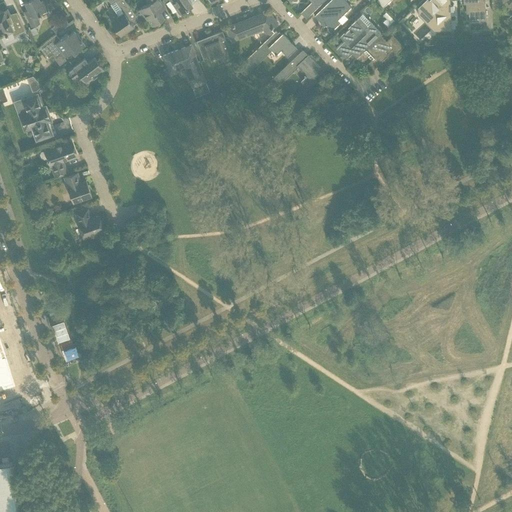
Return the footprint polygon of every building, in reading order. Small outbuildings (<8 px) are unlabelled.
[(23,11),(31,27),(39,23),(35,15),(38,13),(39,15),(41,14),(40,12),(47,9),(44,3),(50,0),(49,0),(28,0),(27,1),(27,0),(24,1),(28,9),(23,11)] [(108,0),(111,4),(119,16),(110,22),(120,36),(133,27),(132,25),(130,23),(137,19),(139,21),(139,20),(133,12),(126,1),(125,0),(108,0)] [(146,0),(148,3),(139,10),(140,12),(146,20),(148,19),(152,25),(164,17),(159,11),(164,8),(165,8),(159,0),(146,0)] [(170,0),(174,5),(179,13),(186,9),(187,9),(188,8),(192,5),(188,0),(170,0)] [(289,0),(290,1),(291,1),(289,0),(312,0),(313,0),(301,12),(306,18),(324,0),(289,0)] [(330,0),(321,9),(314,16),(322,23),(331,31),(340,22),(339,23),(337,20),(351,7),(344,0),(330,0)] [(425,0),(417,8),(418,15),(424,15),(439,31),(451,31),(450,11),(454,11),(454,5),(450,5),(449,0),(429,0),(429,1),(428,0),(425,0)] [(462,0),(463,4),(465,4),(466,13),(468,13),(469,21),(485,20),(485,17),(492,17),(491,9),(491,4),(485,5),(484,0),(462,0)] [(511,0),(490,0),(491,4),(491,9),(502,3),(511,10),(511,0)] [(7,8),(0,11),(0,36),(4,44),(15,38),(14,36),(25,31),(23,26),(19,17),(12,21),(9,15),(10,15),(10,14),(7,8)] [(258,15),(226,27),(230,37),(232,42),(255,32),(261,27),(266,33),(267,32),(270,36),(274,32),(271,29),(273,26),(277,22),(268,13),(267,14),(265,13),(259,16),(258,15)] [(344,41),(336,49),(345,59),(351,53),(350,52),(353,50),(358,56),(356,58),(357,58),(370,45),(380,35),(381,34),(379,31),(370,22),(362,14),(355,20),(355,21),(347,28),(349,29),(345,33),(344,32),(339,36),(344,41)] [(51,28),(56,34),(69,24),(64,18),(51,28)] [(48,40),(39,47),(48,58),(52,54),(54,57),(61,52),(64,57),(72,51),(74,54),(77,51),(85,45),(81,40),(82,40),(81,38),(80,39),(74,31),(68,35),(67,33),(60,39),(56,34),(48,40)] [(218,55),(221,61),(232,57),(222,31),(207,37),(207,38),(196,42),(204,61),(218,55)] [(268,38),(246,60),(253,68),(271,50),(275,54),(274,54),(276,56),(277,54),(280,50),(287,57),(289,55),(296,48),(282,33),(280,35),(276,31),(274,32),(270,36),(268,38)] [(370,45),(357,58),(361,63),(368,56),(371,60),(367,63),(373,69),(387,55),(387,53),(392,48),(396,53),(403,46),(392,35),(386,41),(380,35),(370,45)] [(191,45),(163,56),(167,65),(170,73),(179,69),(178,66),(184,64),(187,65),(189,71),(187,75),(192,87),(193,87),(194,89),(193,89),(196,97),(209,92),(205,82),(194,54),(191,45)] [(274,76),(270,80),(276,87),(280,83),(297,67),(304,74),(303,75),(305,77),(306,76),(311,80),(306,85),(309,87),(316,80),(313,78),(318,74),(316,72),(320,67),(308,54),(307,55),(302,50),(294,57),(274,76)] [(81,60),(67,70),(72,77),(76,81),(81,77),(86,83),(92,78),(93,79),(97,75),(97,74),(103,69),(94,57),(88,62),(85,64),(81,60)] [(33,76),(27,78),(29,84),(34,82),(37,89),(41,85),(33,76)] [(24,100),(15,103),(25,130),(33,127),(37,138),(40,137),(47,134),(50,133),(49,130),(50,130),(47,123),(46,123),(46,122),(50,121),(45,108),(40,94),(36,96),(33,97),(26,99),(24,100)] [(41,151),(40,154),(41,158),(44,159),(48,158),(50,165),(51,165),(55,175),(66,171),(62,161),(77,155),(72,141),(64,144),(64,143),(51,148),(50,148),(45,150),(41,151)] [(67,187),(73,202),(91,195),(86,181),(80,183),(77,172),(64,177),(68,187),(67,187)] [(89,236),(90,238),(97,235),(96,233),(104,230),(99,215),(90,218),(89,216),(90,216),(87,209),(75,213),(78,222),(78,223),(83,237),(89,236)] [(132,330),(122,335),(124,340),(135,334),(134,333),(132,330)] [(0,391),(15,387),(5,358),(0,341),(0,391)] [(0,511),(19,511),(18,500),(19,500),(18,500),(16,488),(17,487),(16,487),(14,475),(15,475),(15,474),(14,474),(12,462),(13,462),(12,462),(0,465),(0,511)]
